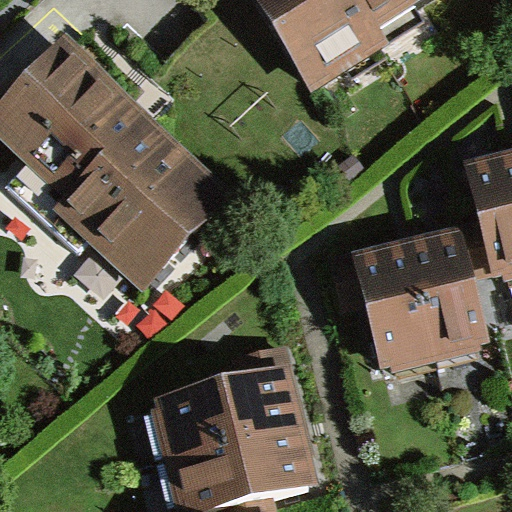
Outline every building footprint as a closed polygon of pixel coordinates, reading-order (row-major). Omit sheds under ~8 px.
[(421,0),(258,0),(313,90),(422,25),(411,7),(421,0)] [(231,189),(66,35),(0,105),(0,136),(31,165),(8,188),(80,253),(91,240),(141,285),(231,189)] [(511,153),(467,166),(495,275),(504,273),(507,283),(511,281),(511,153)] [(479,343),(490,341),(461,227),(335,259),(346,303),(366,298),(383,366),(393,364),(395,371),(481,350),(479,343)] [(154,412),(180,511),(239,511),(323,490),(287,357),(230,372),(233,383),(158,403),(160,410),(154,412)]
